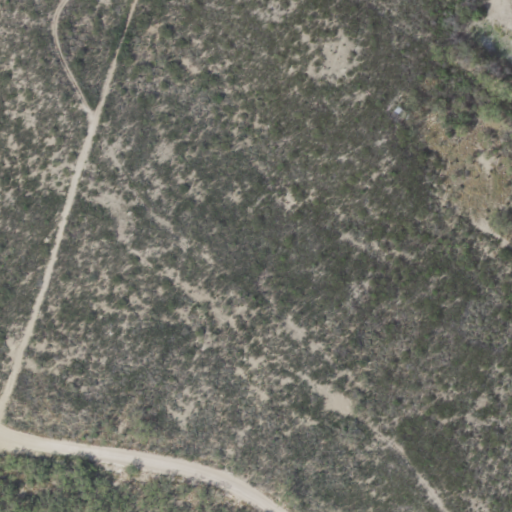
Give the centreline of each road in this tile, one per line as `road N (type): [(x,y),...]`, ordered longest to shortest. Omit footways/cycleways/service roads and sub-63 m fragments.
road 1 (track): [(69,0),(58,28),(128,177),(173,229),(363,380),(392,420)]
road 2 (residential): [(281,511),(186,467),(0,437)]
